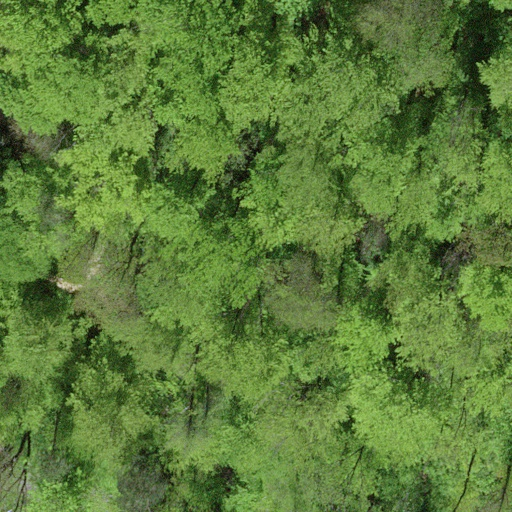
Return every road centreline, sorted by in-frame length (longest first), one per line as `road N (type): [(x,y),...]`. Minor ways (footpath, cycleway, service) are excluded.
road 1 (track): [(289,511),(237,472),(100,287),(53,184),(0,105)]
road 2 (unclassified): [(112,511),(0,468)]
